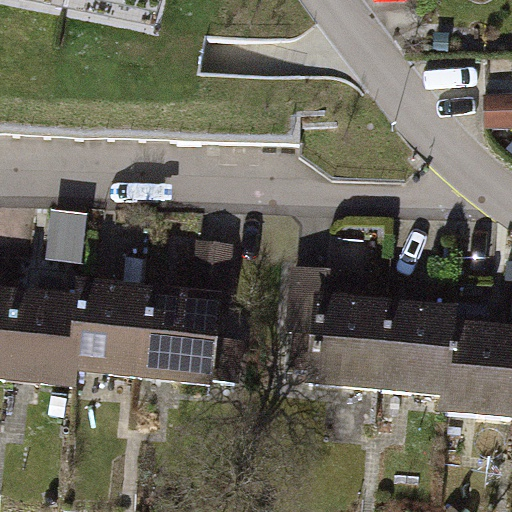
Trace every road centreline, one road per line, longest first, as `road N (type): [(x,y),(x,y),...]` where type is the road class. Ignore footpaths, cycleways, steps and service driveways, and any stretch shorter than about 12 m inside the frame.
road 1 (residential): [(481,183),(411,198),(0,187)]
road 2 (residential): [(481,183),(323,0)]
